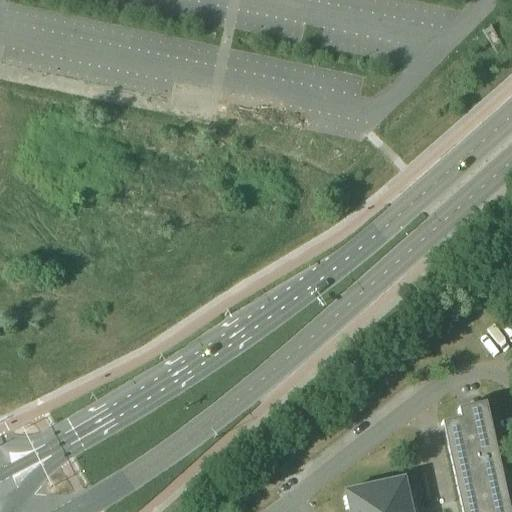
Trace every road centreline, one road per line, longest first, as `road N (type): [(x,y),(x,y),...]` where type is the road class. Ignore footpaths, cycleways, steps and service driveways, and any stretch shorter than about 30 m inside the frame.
road 1 (primary): [(511,112),(236,343),(5,475)]
road 2 (primary): [(77,511),(266,379),(511,157)]
